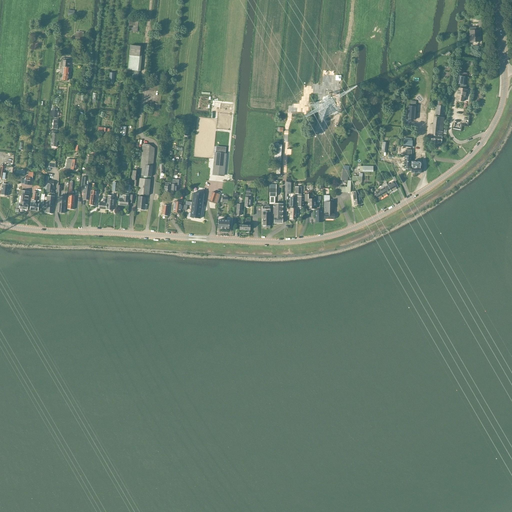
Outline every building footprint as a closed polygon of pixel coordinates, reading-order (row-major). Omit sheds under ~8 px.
[(476,27),(469,27),(470,42),(479,41),(479,31),(476,31),(476,27)] [(76,31),(75,38),(75,42),(82,43),(83,41),(85,41),(85,36),(83,36),(84,32),(76,31)] [(140,71),(143,47),(130,46),(128,70),(132,71),(131,78),(138,79),(139,71),(140,71)] [(70,59),(62,58),(61,67),(60,67),(59,73),(61,73),(60,80),(67,81),(70,59)] [(458,76),(456,84),(465,86),(466,77),(458,76)] [(458,89),(456,102),(463,103),(464,98),(465,99),(467,91),(458,89)] [(436,106),(435,115),(443,115),(444,107),(444,101),(439,100),(439,106),(436,106)] [(407,105),(406,120),(415,120),(417,106),(407,105)] [(430,124),(429,133),(432,134),(431,142),(441,143),(444,117),(434,116),(433,124),(430,124)] [(139,179),(138,195),(149,196),(150,180),(151,180),(151,177),(152,177),(154,156),(155,148),(149,145),(143,144),(139,179)] [(215,153),(213,175),(223,176),(225,154),(215,153)] [(66,169),(71,169),(76,170),(77,164),(78,164),(79,161),(72,160),(67,159),(66,169)] [(411,167),(411,173),(421,173),(422,173),(423,170),(423,162),(422,162),(421,162),(411,162),(411,167)] [(133,171),(132,180),(135,180),(134,186),(138,187),(140,171),(133,171)] [(82,177),(80,188),(81,190),(84,190),(83,199),(89,200),(90,190),(91,190),(91,189),(91,186),(84,185),(85,177),(82,177)] [(43,185),(42,190),(43,190),(45,190),(46,190),(46,192),(53,193),(54,186),(53,186),(54,182),(48,181),(44,181),(44,180),(43,185)] [(1,195),(8,196),(9,189),(10,189),(10,184),(7,183),(7,185),(2,184),(1,195)] [(388,186),(392,191),(397,189),(393,183),(388,186)] [(384,188),(387,194),(392,191),(388,186),(384,188)] [(301,187),(295,187),(295,194),(297,194),(297,201),(298,201),(298,207),(303,207),(303,197),(301,197),(301,187)] [(379,191),(383,197),(387,194),(384,188),(379,191)] [(22,191),(21,204),(27,205),(29,192),(22,191)] [(31,203),(30,210),(38,211),(38,204),(35,204),(36,201),(38,192),(34,191),(32,200),(31,203)] [(378,200),(383,197),(379,191),(374,194),(378,200)] [(212,192),(210,201),(217,203),(219,199),(220,196),(220,195),(212,192)] [(189,213),(188,217),(190,217),(200,219),(203,197),(204,195),(194,193),(191,213),(189,213)] [(315,209),(315,199),(308,199),(308,194),(305,194),(305,202),(308,202),(308,209),(315,209)] [(44,208),(44,213),(46,213),(52,213),(54,197),(48,196),(47,208),(44,208)] [(128,206),(129,196),(123,196),(123,199),(119,199),(119,205),(128,206)] [(270,196),(270,204),(273,204),(273,214),(274,214),(274,223),(282,223),(283,204),(275,204),(275,197),(270,196)] [(58,197),(57,213),(65,213),(65,204),(67,204),(67,198),(66,198),(66,197),(58,197)] [(147,210),(148,206),(145,205),(146,198),(139,197),(137,209),(145,210),(147,210)] [(234,204),(234,207),(237,208),(236,215),(242,215),(242,205),(243,201),(240,201),(240,205),(237,204),(236,204),(234,204)] [(174,202),(173,212),(180,213),(180,210),(183,210),(183,206),(180,205),(181,203),(174,202)] [(334,202),(324,202),(324,219),(334,219),(334,202)] [(288,208),(288,212),(290,212),(290,219),(295,220),(296,209),(290,208),(288,208)] [(219,220),(218,228),(229,229),(232,229),(233,224),(233,221),(232,221),(233,218),(227,218),(227,221),(219,220)]
